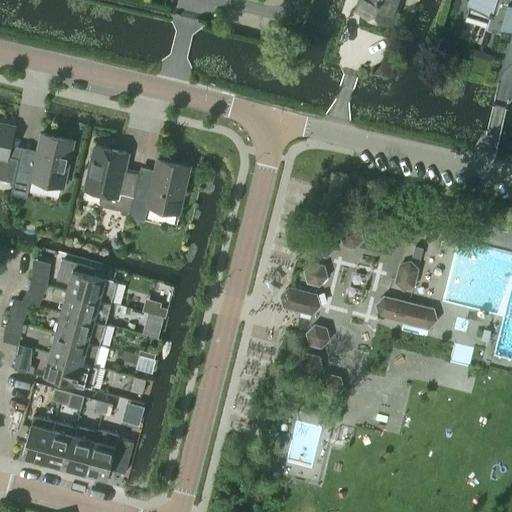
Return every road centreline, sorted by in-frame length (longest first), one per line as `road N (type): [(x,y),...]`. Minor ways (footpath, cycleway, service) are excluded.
road 1 (tertiary): [(179,511),(278,123)]
road 2 (tertiary): [(278,123),(0,52)]
road 3 (unclassified): [(511,177),(278,123)]
